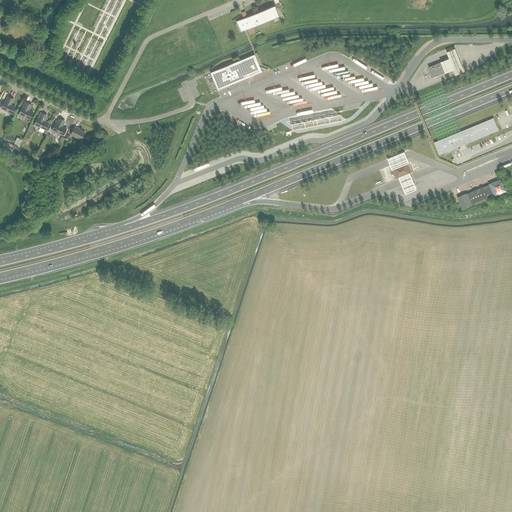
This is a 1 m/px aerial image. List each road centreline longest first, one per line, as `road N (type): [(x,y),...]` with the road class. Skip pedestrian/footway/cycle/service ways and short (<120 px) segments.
road 1 (motorway): [(511,75),(124,229)]
road 2 (motorway): [(245,198),(511,88)]
road 3 (motorway): [(245,198),(331,209),(379,190),(407,203),(511,160)]
road 4 (motorway): [(0,276),(245,198)]
road 5 (unclassified): [(103,122),(147,40),(240,0)]
road 6 (motorway): [(124,229),(0,262)]
